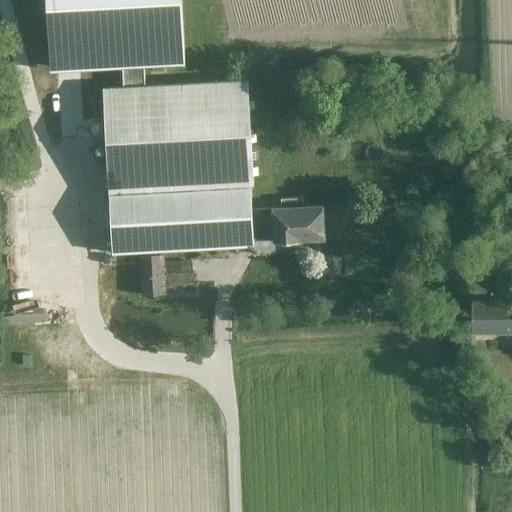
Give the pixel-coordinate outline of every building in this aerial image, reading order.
[(179,0),(55,0),(59,70),(123,66),(124,85),(144,84),(143,65),(183,63),(179,0)] [(253,183),(247,79),(132,85),(114,86),(104,86),(109,191),(250,184),(253,183)] [(250,184),(109,191),(114,253),(254,245),(252,209),(250,184)] [(254,245),(255,253),(276,252),(275,242),(279,242),(283,246),(292,246),(296,241),(325,239),(323,206),(304,207),(303,199),(282,199),(283,208),(252,209),(254,245)] [(161,264),(161,256),(137,257),(139,294),(162,293),(162,283),(190,282),(189,262),(161,264)] [(511,300),(471,300),(470,333),(511,332),(511,300)]
